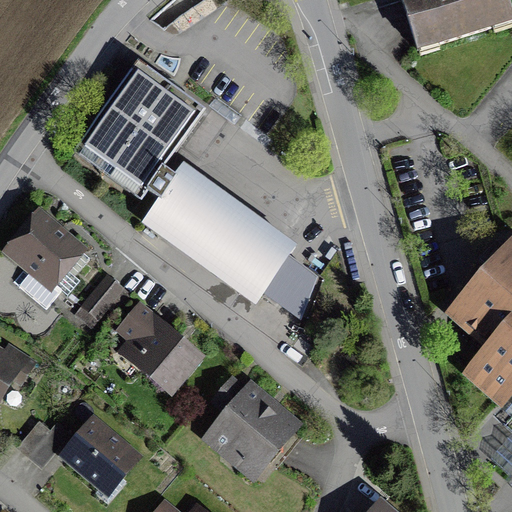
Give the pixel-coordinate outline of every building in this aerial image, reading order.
[(511,34),(511,0),(411,0),(406,2),(424,61),(511,34)] [(141,200),(146,192),(160,202),(151,214),(263,294),(287,261),(176,180),(162,170),(204,113),(139,65),(76,153),(141,200)] [(94,258),(45,216),(5,260),(54,303),(94,258)] [(511,250),(446,325),(484,359),(463,383),(503,419),(511,408),(511,250)] [(135,306),(111,283),(75,321),(92,337),(111,318),(117,324),(135,306)] [(211,367),(143,310),(118,339),(127,346),(119,356),(177,406),(211,367)] [(33,366),(0,344),(0,406),(5,410),(33,366)] [(306,433),(253,387),(247,394),(234,382),(211,409),(225,421),(205,445),(256,490),(306,433)] [(147,466),(96,422),(60,463),(111,507),(147,466)] [(30,456),(50,432),(39,423),(19,447),(30,456)] [(50,432),(30,456),(43,467),(70,438),(56,426),(50,432)] [(393,511),(383,503),(376,511),(393,511)]
